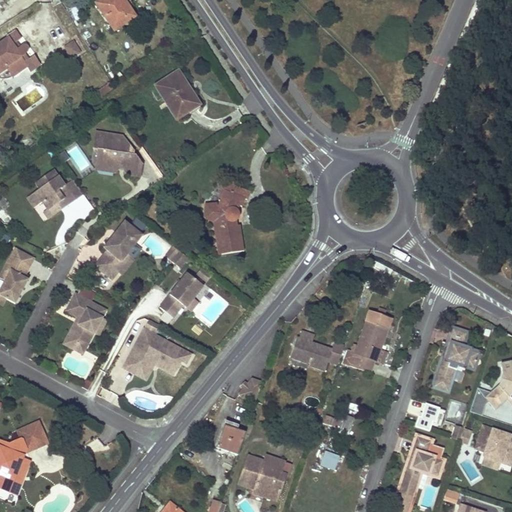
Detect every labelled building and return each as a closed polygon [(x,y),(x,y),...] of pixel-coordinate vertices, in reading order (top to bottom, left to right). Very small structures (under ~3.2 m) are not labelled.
[(127,5),(132,2),(130,0),(98,0),(96,2),(114,30),(134,16),(127,5)] [(0,42),(0,72),(7,68),(13,76),(28,66),(31,70),(47,59),(41,50),(30,58),(25,52),(28,50),(28,44),(24,43),(21,45),(17,39),(28,32),(22,24),(6,35),(7,37),(8,37),(0,42)] [(74,41),(65,46),(71,56),(80,51),(74,41)] [(0,72),(0,77),(0,78),(13,76),(7,68),(0,72)] [(178,118),(196,106),(183,84),(185,82),(177,70),(155,85),(165,101),(167,100),(178,118)] [(95,90),(98,96),(112,87),(109,81),(95,90)] [(128,146),(122,137),(96,133),(93,150),(98,151),(96,165),(119,168),(120,164),(124,165),(124,169),(124,170),(127,175),(139,176),(141,164),(134,163),(135,155),(127,154),(128,146)] [(9,160),(22,151),(18,145),(5,154),(9,160)] [(119,168),(96,165),(95,171),(113,173),(119,168)] [(68,206),(76,200),(66,186),(65,187),(54,171),(36,184),(40,190),(32,196),(39,206),(43,203),(49,213),(52,217),(62,210),(58,205),(64,201),(68,206)] [(76,200),(83,195),(73,181),(66,186),(76,200)] [(232,193),(235,186),(225,182),(219,196),(222,197),(225,190),(232,193)] [(239,213),(237,210),(239,205),(242,206),(245,198),(248,199),(251,192),(235,186),(232,193),(225,190),(222,197),(218,206),(208,206),(208,216),(216,220),(222,253),(244,250),(240,225),(237,225),(236,219),(238,218),(239,215),(239,213)] [(35,209),(39,206),(32,196),(28,199),(35,209)] [(64,201),(58,205),(62,210),(68,206),(64,201)] [(3,209),(0,211),(0,217),(6,224),(12,219),(3,209)] [(112,238),(103,249),(106,251),(94,267),(112,281),(119,273),(113,268),(119,261),(121,263),(128,254),(143,236),(124,222),(116,233),(118,235),(115,240),(112,238)] [(172,261),(180,252),(174,247),(166,257),(172,261)] [(11,256),(30,266),(33,260),(15,250),(11,256)] [(113,268),(119,273),(122,275),(134,259),(128,254),(121,263),(119,261),(113,268)] [(0,296),(5,300),(14,304),(28,280),(23,278),(30,266),(11,256),(0,276),(0,279),(4,281),(0,288),(0,296)] [(186,277),(159,309),(172,320),(181,309),(187,301),(190,304),(193,301),(202,290),(186,277)] [(74,294),(65,312),(77,318),(80,320),(77,325),(74,323),(64,342),(75,348),(78,343),(85,348),(92,334),(101,319),(105,311),(74,294)] [(198,305),(193,301),(190,304),(187,301),(181,309),(189,315),(198,305)] [(391,319),(384,316),(386,311),(379,309),(377,314),(369,312),(355,353),(351,365),(351,366),(370,372),(374,360),(378,349),(380,349),(391,319)] [(106,321),(101,319),(92,334),(97,337),(106,321)] [(431,384),(445,389),(447,382),(450,383),(455,368),(446,366),(448,359),(457,362),(470,366),(474,352),(465,349),(466,345),(459,343),(463,331),(449,327),(440,355),(437,353),(432,368),(435,369),(431,384)] [(303,329),(301,335),(312,339),(315,333),(303,329)] [(143,331),(126,363),(144,373),(149,364),(154,367),(158,358),(163,361),(160,366),(174,374),(180,363),(186,366),(191,357),(143,331)] [(297,345),(295,344),(291,353),(311,360),(310,362),(326,368),(333,347),(312,339),(301,335),(297,345)] [(75,348),(64,342),(62,345),(81,355),(85,348),(78,343),(75,348)] [(337,365),(345,346),(336,343),(329,362),(337,365)] [(384,364),(388,352),(380,349),(378,349),(374,360),(384,364)] [(344,362),(351,365),(355,353),(348,350),(344,362)] [(158,358),(154,367),(173,377),(174,374),(160,366),(163,361),(158,358)] [(455,368),(457,362),(448,359),(446,366),(455,368)] [(483,398),(494,409),(507,397),(511,392),(511,363),(510,364),(510,361),(500,363),(501,373),(497,385),(483,398)] [(126,363),(122,369),(145,382),(154,367),(149,364),(144,373),(126,363)] [(244,398),(256,402),(262,384),(252,380),(246,386),(243,389),(239,394),(244,398)] [(443,410),(425,405),(421,417),(419,416),(416,428),(430,432),(433,422),(439,424),(443,410)] [(355,415),(341,411),(339,418),(335,427),(349,432),(355,415)] [(339,418),(325,413),(322,422),(335,427),(339,418)] [(0,487),(10,492),(23,460),(25,455),(22,450),(25,449),(27,452),(46,443),(36,422),(17,431),(21,438),(8,444),(0,440),(0,487)] [(501,462),(507,464),(511,454),(506,452),(507,448),(511,449),(511,436),(481,425),(473,447),(483,450),(481,455),(485,456),(482,464),(498,469),(501,462)] [(217,448),(227,451),(238,455),(245,433),(224,426),(217,448)] [(449,439),(456,442),(457,439),(460,431),(460,430),(453,427),(449,439)] [(457,439),(465,442),(468,434),(460,431),(457,439)] [(439,461),(429,457),(430,454),(424,452),(427,440),(414,436),(405,463),(401,462),(397,477),(400,479),(395,492),(410,497),(412,490),(415,491),(419,477),(411,475),(412,469),(421,471),(434,476),(439,461)] [(99,438),(89,443),(93,453),(104,448),(99,438)] [(340,455),(325,451),(321,465),(336,470),(340,455)] [(253,492),(272,499),(275,489),(280,491),(283,481),(278,479),(281,473),(285,461),(266,455),(264,461),(248,455),(240,480),(255,486),(254,488),(253,492)] [(468,459),(460,464),(470,481),(478,476),(468,459)] [(30,462),(23,460),(10,492),(17,494),(30,462)] [(421,471),(412,469),(411,475),(419,477),(421,471)] [(255,486),(240,480),(239,483),(254,488),(255,486)] [(459,494),(448,490),(445,498),(456,502),(459,494)] [(209,511),(218,511),(221,504),(213,501),(209,511)] [(180,511),(170,503),(162,511),(180,511)] [(482,511),(483,510),(460,503),(457,511),(482,511)]
